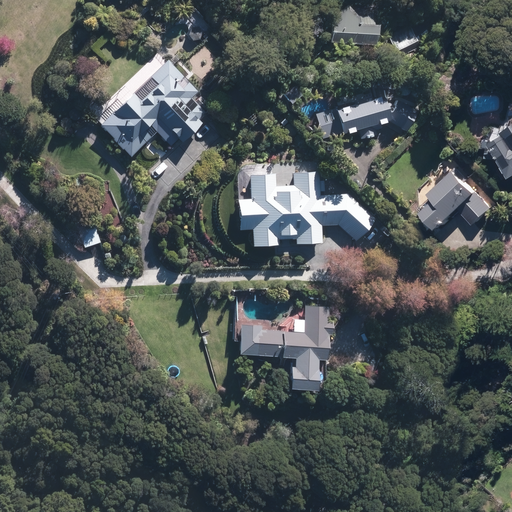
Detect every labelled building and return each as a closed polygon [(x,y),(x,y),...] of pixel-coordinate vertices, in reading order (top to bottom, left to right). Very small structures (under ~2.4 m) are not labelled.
[(334,10),(332,39),(378,42),(380,13),(361,12),(350,0),(349,0),(338,10),(334,10)] [(198,23),(188,32),(199,44),(209,36),(198,23)] [(394,52),(400,49),(403,54),(416,47),(413,41),(418,38),(410,25),(386,38),(394,52)] [(182,141),(204,121),(200,117),(205,111),(191,96),(198,89),(168,58),(124,101),(118,96),(95,118),(131,155),(156,131),(170,145),(179,137),(182,141)] [(306,90),(298,81),(283,94),(291,103),(306,90)] [(406,131),(419,112),(386,92),(315,112),(322,138),(357,129),(359,138),(377,133),(374,124),(389,120),(406,131)] [(508,133),(493,143),(511,172),(511,127),(506,131),(508,133)] [(483,189),(460,167),(435,193),(441,198),(426,214),(428,216),(423,221),(432,230),(439,223),(445,229),(462,211),(476,225),(494,206),(480,192),(483,189)] [(101,241),(95,221),(79,226),(85,246),(101,241)] [(242,323),(241,351),(295,355),(295,364),(293,364),(291,384),(320,386),(321,368),(319,368),(320,355),(328,356),(330,333),(333,333),(334,318),(328,317),(329,307),(304,306),(303,331),(261,328),(262,324),(242,323)]
